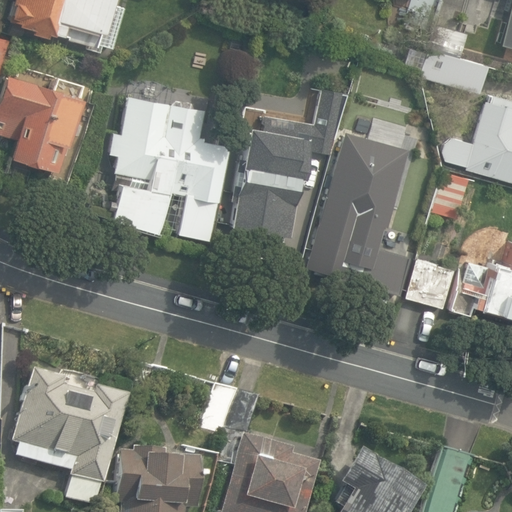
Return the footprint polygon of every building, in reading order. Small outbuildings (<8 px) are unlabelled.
[(11,0),(7,16),(11,17),(9,22),(31,28),(30,33),(44,37),(46,32),(99,47),(112,0),(11,0)] [(405,21),(429,27),(433,11),(435,0),(411,0),(408,11),(405,21)] [(418,75),(477,92),(485,65),(460,58),(473,11),(473,9),(440,0),(438,0),(435,11),(420,67),(418,75)] [(511,0),(467,0),(467,3),(497,11),(500,0),(511,0)] [(5,156),(56,171),(79,96),(73,94),(77,84),(51,76),(48,87),(1,73),(0,75),(0,133),(11,137),(5,156)] [(354,88),(364,90),(366,77),(356,75),(354,88)] [(306,149),(327,154),(345,92),(317,87),(311,123),(308,123),(305,143),(307,143),(306,149)] [(188,235),(206,240),(228,141),(196,134),(202,108),(123,90),(114,132),(108,131),(103,152),(112,154),(109,171),(101,169),(90,219),(187,240),(188,235)] [(462,168),(511,181),(511,96),(488,90),(486,99),(481,98),(470,139),(452,134),(441,142),(440,151),(443,160),(463,165),(462,168)] [(231,227),(287,236),(295,187),(298,188),(304,143),(306,130),(304,130),(248,121),(239,176),(238,176),(231,227)] [(296,265),(317,271),(329,228),(368,239),(371,226),(383,229),(385,222),(405,148),(341,131),(319,211),(330,214),(328,223),(309,218),(296,265)] [(429,210),(452,217),(464,177),(440,170),(429,210)] [(511,242),(506,242),(500,266),(488,263),(479,296),(471,294),(468,307),(511,317),(511,242)] [(403,297),(439,306),(450,269),(414,259),(403,297)] [(63,498),(90,506),(96,485),(99,486),(123,396),(94,388),(96,380),(63,371),(60,380),(29,372),(9,442),(21,446),(19,452),(57,463),(59,456),(71,460),(66,477),(68,477),(67,482),(62,481),(60,488),(65,490),(63,498)] [(219,511),(301,511),(315,463),(287,455),(289,448),(247,436),(258,396),(215,384),(204,426),(223,432),(215,461),(232,465),(219,511)] [(184,511),(185,503),(192,504),(195,458),(165,455),(165,450),(129,447),(129,452),(116,451),(112,504),(118,505),(117,511),(184,511)] [(450,511),(467,456),(444,448),(423,511),(450,511)] [(404,511),(419,488),(356,451),(336,485),(348,493),(336,511),(404,511)]
